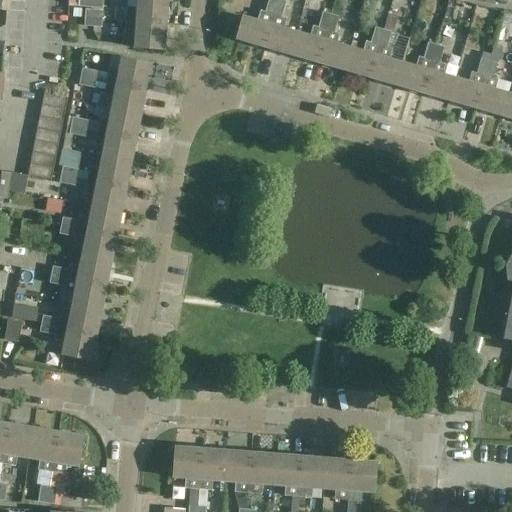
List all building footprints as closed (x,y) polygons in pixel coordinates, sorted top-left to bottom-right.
[(127,7),(126,22),(167,25),(169,0),(138,0),(137,8),(127,7)] [(264,47),(277,0),(270,0),(266,13),(261,12),(259,21),(243,17),(237,39),(264,47)] [(280,0),(277,0),(264,47),(291,55),(297,32),(285,29),(288,19),(283,18),(287,2),(280,0)] [(86,10),(86,18),(102,19),(103,11),(86,10)] [(311,36),(297,32),(291,55),(317,62),(331,15),(323,13),(319,28),(314,27),(311,36)] [(331,15),(317,62),(344,70),(350,47),(337,43),(340,34),(335,33),(340,17),(331,15)] [(102,19),(86,18),(85,27),(102,28),(102,19)] [(167,25),(126,22),(125,35),(135,36),(134,48),(166,51),(167,25)] [(350,47),(344,70),(370,78),(384,30),(376,28),(371,43),(366,42),(364,51),(350,47)] [(384,30),(370,78),(397,85),(403,63),(390,59),(393,50),(388,48),(392,32),(384,30)] [(403,63),(397,85),(424,93),(437,45),(429,43),(425,58),(419,57),(417,67),(403,63)] [(437,45),(424,93),(450,101),(457,78),(443,74),(446,65),(441,63),(445,48),(437,45)] [(106,81),(146,89),(152,64),(122,58),(119,70),(109,68),(106,81)] [(457,78),(450,101),(477,109),(491,61),(481,58),(477,73),(472,72),(469,82),(457,78)] [(503,116),(510,93),(496,89),(499,80),(493,78),(498,63),(491,61),(477,109),(503,116)] [(81,77),(98,80),(100,72),(83,68),(81,77)] [(98,80),(81,77),(79,85),(96,89),(98,80)] [(146,89),(106,81),(104,96),(114,98),(112,108),(142,114),(146,89)] [(44,93),(42,105),(66,110),(68,98),(44,93)] [(511,93),(510,93),(503,116),(511,118),(511,93)] [(66,110),(42,105),(40,117),(63,122),(66,110)] [(142,114),(112,108),(109,119),(100,117),(97,131),(137,139),(142,114)] [(40,117),(37,129),(61,133),(63,122),(40,117)] [(71,126),(88,129),(90,121),(73,118),(71,126)] [(88,129),(71,126),(69,134),(87,138),(88,129)] [(61,133),(37,129),(35,140),(59,145),(61,133)] [(137,139),(97,131),(94,145),(104,147),(102,157),(132,164),(137,139)] [(35,140),(33,152),(56,157),(59,145),(35,140)] [(33,152),(30,164),(54,169),(56,157),(33,152)] [(87,180),(127,188),(132,164),(102,157),(99,168),(90,166),(87,180)] [(54,169),(30,164),(28,176),(52,180),(54,169)] [(61,175),(78,178),(80,170),(63,167),(61,175)] [(0,171),(0,198),(8,200),(11,173),(0,171)] [(78,178),(61,175),(60,183),(77,187),(78,178)] [(94,195),(92,207),(122,213),(127,188),(87,180),(85,194),(94,195)] [(61,226),(117,238),(122,213),(92,207),(89,217),(80,215),(78,221),(63,218),(61,226)] [(82,256),(112,262),(117,238),(61,226),(59,235),(75,238),(74,243),(84,245),(82,256)] [(51,276),(107,287),(112,262),(82,256),(80,267),(70,265),(69,270),(53,267),(51,276)] [(107,287),(51,276),(50,283),(65,287),(64,292),(74,294),(72,305),(102,312),(107,287)] [(38,308),(14,304),(12,318),(35,322),(38,308)] [(102,312),(72,305),(70,316),(60,314),(59,319),(43,316),(41,325),(97,336),(102,312)] [(23,323),(8,320),(4,340),(19,343),(23,323)] [(97,336),(41,325),(40,333),(55,336),(54,341),(64,343),(62,355),(92,361),(97,336)] [(0,463),(2,464),(9,423),(0,421),(0,463)] [(17,457),(29,459),(34,428),(9,423),(2,464),(16,467),(17,457)] [(38,470),(52,473),(59,432),(34,428),(29,459),(39,460),(38,470)] [(84,436),(59,432),(52,473),(66,475),(67,465),(79,467),(84,436)] [(198,490),(201,449),(176,447),(173,478),(185,479),(184,489),(190,489),(188,511),(197,511),(198,506),(199,490),(198,490)] [(224,482),(226,451),(201,449),(198,490),(199,490),(212,491),(213,481),(224,482)] [(226,451),(224,482),(235,482),(234,493),(249,494),(252,452),(226,451)] [(274,485),(277,454),(252,452),(249,494),(262,495),(263,484),(274,485)] [(299,497),(302,456),(277,454),(274,485),(285,486),(284,496),(299,497)] [(325,489),(327,458),(302,456),(299,497),(312,498),(313,488),(325,489)] [(349,501),(352,460),(327,458),(325,489),(335,490),(334,500),(348,501),(349,501)] [(349,501),(348,501),(346,511),(356,511),(357,501),(362,502),(363,492),(375,493),(378,462),(352,460),(349,501)] [(8,485),(0,483),(0,500),(5,501),(8,485)] [(46,504),(49,487),(41,485),(38,502),(46,504)] [(58,488),(49,487),(46,504),(55,505),(56,496),(58,488)] [(82,498),(62,497),(61,507),(82,509),(82,498)]
